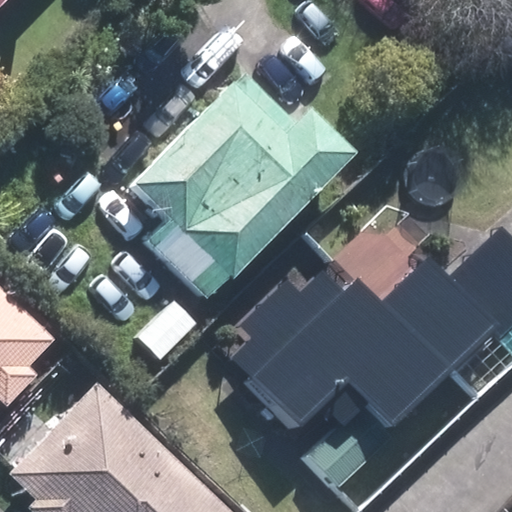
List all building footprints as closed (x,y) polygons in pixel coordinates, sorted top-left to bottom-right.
[(126,242),(184,299),(325,155),(279,111),(268,122),(223,78),(209,91),(202,84),(104,184),(145,223),(126,242)] [(247,334),(231,349),(300,418),(301,415),(348,370),(389,412),(484,324),(497,337),(511,323),(511,233),(505,226),(446,282),(422,255),(374,300),(353,277),(341,289),(320,266),(297,286),(247,334)] [(139,336),(161,359),(198,323),(176,300),(139,336)] [(0,392),(18,373),(11,367),(37,340),(0,304),(0,392)] [(214,511),(78,384),(0,466),(0,485),(17,502),(9,511),(10,511),(214,511)] [(309,454),(339,485),(384,445),(360,419),(340,438),(333,431),(309,454)]
